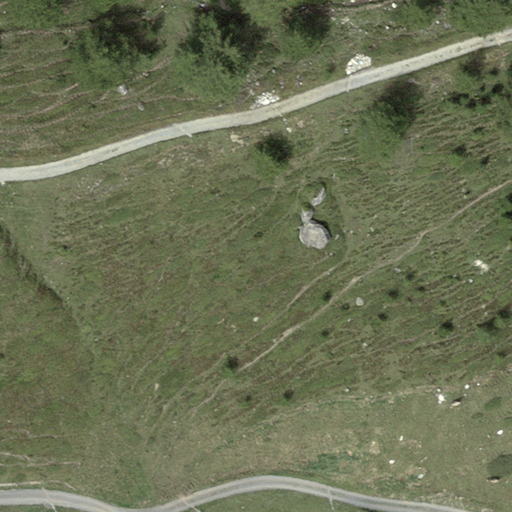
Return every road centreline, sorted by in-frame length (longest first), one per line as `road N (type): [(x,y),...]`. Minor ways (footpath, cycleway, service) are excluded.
road 1 (track): [(0,175),(57,171),(164,134),(273,114),(511,35)]
road 2 (track): [(436,511),(266,482),(167,511)]
